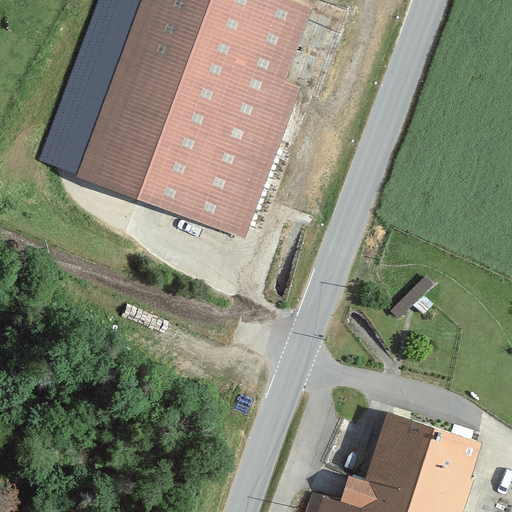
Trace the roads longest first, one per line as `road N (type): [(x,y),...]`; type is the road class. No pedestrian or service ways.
road 1 (tertiary): [(242,511),(431,0)]
road 2 (track): [(391,0),(374,17),(279,211)]
